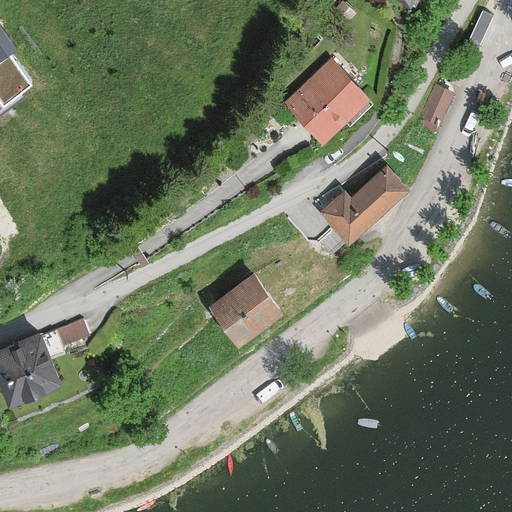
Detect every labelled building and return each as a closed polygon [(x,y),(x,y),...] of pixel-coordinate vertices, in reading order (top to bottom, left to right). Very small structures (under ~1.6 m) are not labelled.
[(481,8),(469,34),(480,39),(491,13),(481,8)] [(12,42),(0,26),(0,97),(28,77),(6,47),(12,42)] [(330,57),(285,98),(320,135),(367,95),(330,57)] [(432,128),(449,89),(434,82),(421,110),(424,112),(420,121),(432,128)] [(288,230),(295,238),(300,234),(310,233),(330,216),(346,234),(403,184),(384,162),(348,194),(336,180),(327,187),(326,186),(314,197),(317,202),(288,230)] [(110,236),(99,243),(104,249),(114,242),(110,236)] [(251,269),(212,300),(239,335),(278,306),(251,269)] [(41,333),(40,330),(0,346),(0,377),(6,394),(56,375),(48,355),(58,352),(56,344),(86,332),(79,316),(41,333)]
